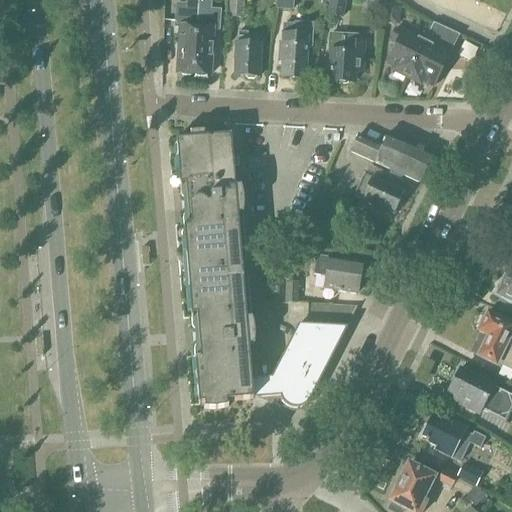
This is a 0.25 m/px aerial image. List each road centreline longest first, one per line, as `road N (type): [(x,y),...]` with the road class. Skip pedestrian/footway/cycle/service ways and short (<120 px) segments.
road 1 (secondary): [(36,0),(76,494)]
road 2 (secondary): [(143,487),(100,0)]
road 3 (residential): [(318,473),(490,131)]
road 4 (residential): [(171,106),(459,119),(490,131)]
road 5 (residential): [(286,479),(143,487)]
